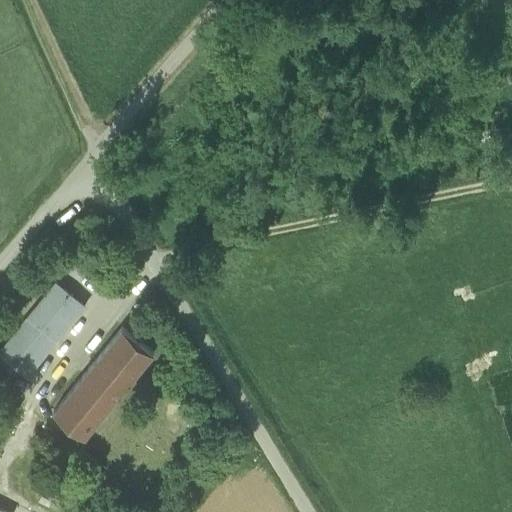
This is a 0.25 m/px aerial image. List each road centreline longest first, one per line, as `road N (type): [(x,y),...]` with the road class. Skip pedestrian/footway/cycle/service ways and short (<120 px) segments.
road 1 (unclassified): [(90,162),(305,511)]
road 2 (unclassified): [(230,0),(90,162)]
road 3 (track): [(25,0),(87,130),(90,162)]
road 4 (unclassified): [(90,162),(0,266)]
